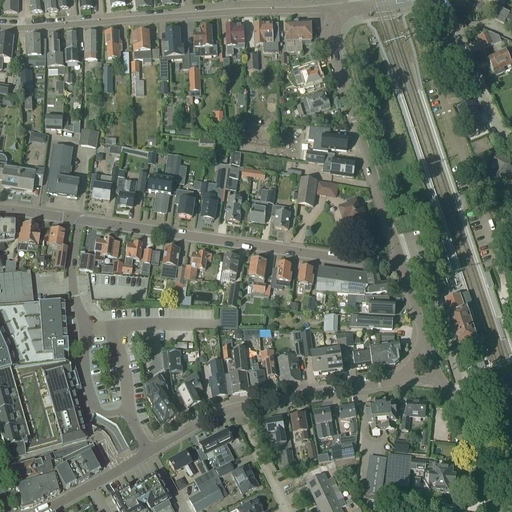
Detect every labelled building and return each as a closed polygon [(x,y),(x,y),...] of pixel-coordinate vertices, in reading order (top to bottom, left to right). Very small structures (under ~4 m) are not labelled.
[(3,0),(3,15),(17,15),(17,0),(3,0)] [(29,0),(31,16),(42,15),(40,0),(29,0)] [(55,0),(43,0),(45,14),(57,13),(57,11),(55,0)] [(55,0),(57,11),(68,10),(66,0),(55,0)] [(79,0),(80,11),(93,10),(91,0),(79,0)] [(110,0),(111,8),(125,7),(124,0),(110,0)] [(134,0),(136,10),(152,9),(150,0),(134,0)] [(293,26),(285,26),(286,55),(301,54),(301,45),(304,45),(304,43),(311,42),(310,25),(300,25),(299,23),(294,23),(293,26)] [(255,28),(254,28),(255,48),(264,47),(264,46),(279,45),(278,26),(263,27),(261,25),(257,25),(255,28)] [(225,29),(227,57),(233,57),(233,51),(244,51),(243,28),(234,29),(232,27),(228,27),(226,29),(225,29)] [(201,34),(194,34),(195,59),(217,58),(216,49),(212,49),(211,30),(208,28),(204,29),(202,31),(201,31),(201,34)] [(166,59),(183,59),(184,62),(189,61),(188,57),(189,57),(188,48),(181,49),(179,32),(178,32),(176,31),(173,31),(172,33),(165,33),(166,43),(163,44),(164,51),(165,50),(166,59)] [(135,46),(133,46),(133,55),(134,55),(134,63),(151,61),(150,53),(150,51),(149,34),(148,35),(146,33),(143,33),(141,35),(135,35),(135,46)] [(118,34),(104,35),(105,46),(107,46),(108,54),(107,54),(108,61),(119,60),(119,54),(122,53),(121,47),(119,47),(118,34)] [(97,35),(84,36),(84,63),(98,63),(97,35)] [(492,45),(487,35),(478,39),(482,49),(492,45)] [(0,71),(1,72),(3,60),(11,61),(13,38),(0,36),(0,71)] [(65,61),(65,66),(73,66),(74,53),(78,53),(77,36),(66,37),(67,53),(65,53),(66,61),(65,61)] [(49,57),(47,57),(47,70),(58,70),(58,77),(64,77),(64,61),(64,57),(59,57),(59,37),(49,38),(49,57)] [(42,38),(25,38),(26,58),(26,64),(38,63),(38,58),(42,58),(42,38)] [(498,56),(488,61),(491,67),(490,68),(491,71),(493,72),(493,73),(494,73),(495,77),(504,73),(502,69),(511,66),(511,65),(511,64),(511,55),(510,51),(506,54),(505,51),(497,55),(498,56)] [(286,56),(280,57),(280,69),(294,69),(293,64),(286,64),(286,56)] [(257,58),(247,58),(247,73),(258,72),(257,58)] [(167,62),(159,62),(160,96),(167,96),(167,86),(168,86),(167,62)] [(300,67),(292,70),(292,71),(294,75),(294,78),(300,76),(310,72),(311,75),(317,73),(315,64),(300,69),(300,67)] [(131,73),(131,98),(143,98),(143,83),(139,83),(138,65),(131,65),(131,73)] [(103,70),(102,94),(111,95),(111,70),(103,70)] [(200,99),(199,71),(189,72),(190,99),(200,99)] [(300,76),(294,78),(297,86),(302,84),(305,90),(307,90),(310,90),(311,88),(314,87),(314,89),(315,88),(315,87),(321,85),(318,73),(317,73),(311,75),(310,72),(300,76)] [(31,92),(30,73),(20,73),(21,93),(31,92)] [(64,76),(64,86),(71,86),(72,77),(73,77),(73,76),(64,76)] [(0,87),(0,96),(7,97),(9,88),(0,87)] [(511,118),(511,96),(500,91),(495,103),(503,107),(500,113),(511,118)] [(298,112),(293,113),(295,119),(300,118),(300,120),(306,118),(309,128),(318,125),(315,115),(330,110),(327,102),(324,95),(306,101),(308,107),(304,108),(303,106),(297,109),(298,112)] [(32,112),(32,100),(24,100),(25,113),(32,112)] [(484,133),(472,104),(458,110),(461,116),(463,115),(472,137),(469,138),(470,139),(484,133)] [(45,117),(45,132),(62,132),(62,123),(62,118),(45,117)] [(235,138),(243,138),(244,128),(240,128),(235,128),(231,128),(227,128),(227,138),(235,138)] [(310,129),(308,142),(314,143),(313,152),(327,154),(327,151),(345,153),(347,141),(329,139),(329,131),(310,129)] [(246,130),(244,142),(252,143),(254,131),(246,130)] [(95,150),(96,144),(98,134),(82,132),(79,148),(95,150)] [(263,133),(263,141),(275,141),(275,133),(263,133)] [(36,165),(37,143),(23,142),(22,165),(36,165)] [(54,148),(47,196),(76,200),(76,196),(77,196),(78,194),(77,194),(78,184),(67,182),(72,151),(54,148)] [(307,153),(306,165),(332,168),(331,176),(353,180),(355,164),(333,161),(334,157),(307,153)] [(498,156),(492,166),(500,171),(496,177),(506,183),(511,172),(511,171),(505,167),(508,163),(498,156)] [(17,191),(20,173),(5,170),(6,166),(5,166),(6,162),(5,160),(2,158),(0,157),(0,181),(3,182),(2,189),(17,191)] [(150,179),(148,194),(157,196),(154,214),(173,217),(177,187),(178,179),(179,179),(182,158),(174,157),(173,169),(166,168),(165,181),(150,179)] [(92,177),(90,193),(94,193),(93,202),(95,202),(95,204),(101,204),(101,203),(109,204),(111,187),(116,188),(119,165),(113,164),(112,171),(111,180),(92,177)] [(224,180),(226,168),(226,167),(221,167),(220,173),(218,173),(215,191),(222,192),(224,184),(224,180)] [(239,170),(226,168),(222,192),(231,193),(233,182),(237,182),(239,170)] [(20,173),(17,191),(32,194),(33,187),(41,188),(44,171),(35,170),(34,175),(20,173)] [(286,178),(300,180),(301,173),(287,171),(286,178)] [(139,174),(136,193),(143,194),(146,175),(139,174)] [(301,181),(297,207),(313,209),(315,193),(319,194),(320,193),(336,195),(337,188),(321,185),(321,184),(301,181)] [(122,183),(118,208),(132,210),(136,185),(126,184),(122,183)] [(201,186),(199,198),(202,198),(201,204),(204,204),(201,221),(203,221),(203,222),(204,224),(210,225),(211,223),(211,222),(213,222),(216,206),(213,205),(214,198),(211,198),(212,187),(201,186)] [(180,201),(177,218),(191,220),(194,203),(189,202),(190,195),(187,195),(187,190),(182,189),(180,201)] [(252,203),(248,223),(264,226),(267,205),(272,206),(274,194),(268,193),(265,205),(252,203)] [(228,206),(225,223),(226,223),(227,225),(231,226),(233,224),(239,225),(242,204),(241,204),(242,201),(229,199),(228,206)] [(348,207),(337,210),(341,223),(346,221),(349,222),(351,228),(367,223),(363,211),(360,212),(357,210),(355,201),(347,203),(348,207)] [(272,208),(271,219),(275,219),(274,230),(287,232),(290,210),(272,208)] [(0,244),(12,243),(13,237),(14,222),(3,221),(0,220),(0,244)] [(16,245),(16,252),(26,254),(28,229),(21,228),(21,232),(18,232),(17,245),(16,245)] [(28,229),(26,254),(35,255),(38,234),(35,233),(36,229),(28,229)] [(47,249),(54,250),(53,255),(51,270),(63,272),(66,254),(60,253),(61,251),(63,235),(57,234),(57,232),(50,230),(47,249)] [(95,242),(93,254),(94,255),(94,259),(93,262),(102,264),(103,259),(116,260),(118,245),(111,244),(111,243),(110,242),(109,241),(105,240),(104,241),(102,241),(102,244),(95,242)] [(121,270),(121,275),(131,276),(131,270),(128,269),(130,261),(138,263),(140,247),(139,247),(138,245),(135,245),(133,246),(132,246),(132,248),(126,247),(123,269),(121,268),(121,270)] [(176,286),(182,286),(183,281),(185,271),(176,269),(179,252),(173,252),(171,250),(167,249),(165,250),(162,267),(162,274),(169,275),(170,273),(176,274),(176,272),(178,273),(176,286)] [(143,252),(141,265),(149,267),(151,254),(151,253),(143,252)] [(204,272),(206,263),(210,264),(211,257),(207,257),(207,256),(206,256),(205,254),(201,254),(200,255),(198,255),(198,257),(192,256),(191,269),(185,268),(185,271),(183,281),(201,283),(202,281),(195,281),(196,271),(204,272)] [(80,257),(78,272),(92,274),(93,262),(94,259),(80,257)] [(225,259),(222,275),(230,276),(229,281),(235,282),(236,277),(238,261),(232,260),(231,258),(227,257),(226,259),(225,259)] [(250,263),(247,285),(254,285),(253,294),(264,295),(264,298),(268,299),(269,288),(263,287),(264,282),(264,283),(266,265),(258,264),(257,262),(253,261),(252,263),(250,263)] [(5,264),(4,274),(16,275),(17,265),(5,264)] [(112,269),(111,276),(120,277),(121,275),(121,270),(121,268),(122,266),(113,265),(112,269)] [(272,280),(270,291),(282,293),(282,289),(288,290),(291,276),(290,276),(291,269),(287,268),(286,266),(283,265),(281,267),(278,267),(277,272),(272,272),(271,280),(272,280)] [(300,270),(298,286),(305,287),(304,293),(310,294),(311,288),(312,288),(313,280),(312,279),(313,272),(300,270)] [(319,271),(316,296),(317,296),(325,296),(364,299),(364,297),(369,296),(369,297),(387,294),(386,285),(380,286),(378,277),(373,278),(373,276),(367,277),(319,271)] [(0,307),(32,304),(29,273),(16,275),(0,276),(0,307)] [(115,293),(123,295),(125,286),(117,284),(115,293)] [(231,286),(228,308),(231,309),(230,313),(237,314),(241,287),(231,286)] [(490,292),(494,302),(499,300),(495,291),(490,292)] [(460,295),(444,301),(449,315),(447,316),(450,326),(449,326),(453,339),(454,339),(457,349),(478,343),(477,342),(471,321),(468,312),(467,309),(464,310),(460,295)] [(177,296),(176,304),(185,305),(185,296),(177,296)] [(316,301),(316,302),(321,303),(321,305),(324,306),(325,296),(317,296),(316,301)] [(363,299),(344,298),(343,308),(363,309),(363,299)] [(83,300),(80,305),(87,309),(90,304),(83,300)] [(308,300),(306,313),(314,314),(316,302),(316,301),(308,300)] [(0,308),(0,374),(12,371),(63,364),(63,365),(67,364),(64,316),(63,316),(62,305),(0,308)] [(369,312),(368,316),(372,317),(372,315),(378,315),(378,316),(393,316),(394,315),(394,312),(393,311),(394,307),(378,306),(378,307),(372,307),(372,312),(369,312)] [(325,317),(324,334),(338,334),(338,320),(346,320),(346,317),(325,317)] [(351,318),(351,327),(357,327),(357,328),(371,329),(371,331),(391,331),(391,329),(392,329),(394,328),(394,323),(393,322),(391,322),(391,320),(357,320),(357,318),(351,318)] [(309,334),(301,335),(303,352),(311,350),(309,334)] [(346,349),(345,335),(337,336),(338,349),(338,350),(346,349)] [(225,350),(222,350),(223,362),(231,362),(230,349),(232,349),(231,342),(224,343),(225,350)] [(295,360),(278,363),(282,386),(300,383),(296,360),(303,359),(301,346),(293,348),(295,360)] [(398,346),(380,348),(381,356),(388,355),(388,358),(397,356),(397,357),(400,356),(398,346)] [(261,357),(260,358),(261,366),(264,365),(267,382),(276,380),(272,356),(271,356),(270,348),(260,350),(261,357)] [(380,348),(370,350),(370,352),(372,368),(372,370),(389,368),(388,360),(382,360),(381,356),(380,348)] [(338,349),(324,351),(328,374),(334,373),(334,372),(341,371),(338,350),(338,349)] [(324,351),(310,353),(314,375),(321,374),(321,375),(328,374),(324,351)] [(237,375),(230,376),(232,396),(248,394),(245,374),(247,374),(244,352),(234,353),(237,375)] [(370,352),(352,354),(354,371),(372,368),(370,352)] [(388,355),(381,356),(382,360),(388,360),(389,368),(394,367),(394,368),(395,367),(398,363),(397,357),(397,356),(388,358),(388,355)] [(212,381),(209,381),(212,399),(226,396),(220,363),(209,365),(212,381)] [(8,373),(0,375),(0,437),(4,453),(5,453),(8,463),(85,441),(85,439),(84,439),(82,432),(83,432),(72,395),(72,394),(72,392),(68,379),(67,377),(70,376),(68,371),(67,365),(66,366),(66,365),(10,374),(9,374),(8,373)] [(263,373),(253,375),(249,375),(252,393),(266,391),(263,373)] [(163,374),(144,387),(147,399),(146,400),(152,408),(153,408),(155,411),(151,414),(160,427),(168,421),(169,421),(178,415),(161,390),(166,387),(164,376),(163,374)] [(185,391),(179,393),(187,410),(199,404),(194,394),(200,391),(197,385),(199,384),(195,376),(186,381),(187,383),(182,385),(185,391)] [(402,417),(401,433),(412,433),(413,418),(425,419),(426,404),(406,403),(405,417),(402,417)] [(370,406),(365,407),(366,419),(367,419),(367,426),(370,426),(371,433),(393,431),(393,424),(396,424),(395,417),(394,404),(389,405),(389,404),(370,406)] [(338,410),(340,423),(341,422),(348,421),(350,430),(356,429),(355,420),(353,408),(352,408),(353,408),(347,409),(346,407),(338,408),(338,410)] [(333,436),(332,432),(330,424),(331,424),(329,412),(314,414),(318,440),(327,439),(327,445),(330,445),(331,449),(340,447),(338,438),(332,439),(332,436),(333,436)] [(303,416),(290,419),(293,435),(299,434),(301,442),(307,441),(305,433),(306,433),(303,416)] [(285,445),(281,420),(266,423),(269,438),(276,437),(277,446),(285,445)] [(217,436),(211,439),(220,456),(224,454),(222,448),(231,444),(225,433),(224,433),(223,430),(215,434),(217,436)] [(346,440),(346,437),(338,438),(340,447),(342,460),(355,458),(357,439),(346,440)] [(204,439),(197,443),(199,446),(198,446),(203,457),(211,453),(214,459),(220,456),(211,439),(206,442),(204,439)] [(395,444),(394,455),(408,456),(409,445),(395,444)] [(61,465),(89,451),(93,449),(91,445),(86,448),(84,449),(77,452),(73,454),(69,456),(66,458),(62,459),(59,461),(61,465)] [(313,445),(307,446),(309,461),(316,459),(313,445)] [(340,447),(331,449),(333,462),(342,461),(342,460),(340,447)] [(292,451),(280,454),(283,471),(295,469),(292,451)] [(184,454),(167,464),(173,474),(183,469),(189,479),(194,475),(188,465),(190,465),(184,454)] [(54,476),(62,492),(65,490),(74,485),(74,486),(88,479),(87,478),(99,472),(91,456),(54,476)] [(387,456),(385,488),(408,490),(410,471),(424,472),(424,482),(427,488),(432,489),(432,495),(450,497),(451,490),(454,491),(455,478),(452,478),(452,472),(435,470),(435,465),(411,463),(411,459),(387,456)] [(358,493),(357,500),(367,508),(368,501),(375,502),(376,496),(381,497),(386,459),(369,457),(364,494),(358,493)] [(52,476),(51,471),(62,466),(61,465),(59,461),(59,460),(58,460),(53,461),(49,463),(48,458),(43,460),(44,464),(40,465),(40,466),(41,469),(11,478),(13,486),(40,478),(42,479),(52,476)] [(32,463),(9,470),(11,478),(41,469),(40,466),(40,465),(40,464),(39,462),(32,463)] [(200,463),(195,466),(201,478),(207,475),(201,464),(200,463)] [(229,465),(215,472),(218,480),(232,472),(229,465)] [(246,467),(231,475),(241,496),(257,489),(246,467)] [(202,493),(187,501),(193,511),(201,511),(221,501),(214,487),(219,485),(212,472),(207,475),(201,478),(195,481),(202,493)] [(323,475),(305,484),(310,494),(334,483),(332,480),(327,482),(323,475)] [(42,479),(14,487),(20,511),(31,508),(58,495),(53,476),(52,476),(42,479)] [(168,502),(154,477),(147,481),(147,480),(143,483),(136,487),(137,489),(130,493),(128,489),(110,498),(117,511),(171,511),(167,503),(168,502)] [(334,483),(310,494),(315,505),(333,496),(330,489),(335,487),(334,483)] [(419,495),(411,503),(432,507),(434,497),(419,495)] [(333,496),(315,505),(318,511),(326,511),(344,504),(342,500),(336,503),(333,496)] [(260,511),(255,501),(235,511),(260,511)]
